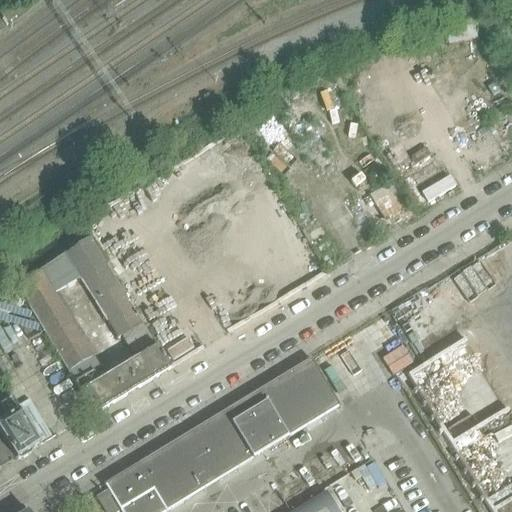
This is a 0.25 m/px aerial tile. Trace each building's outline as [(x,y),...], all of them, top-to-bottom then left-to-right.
[(142,325),(90,240),(64,256),(79,280),(116,341),(121,338),(132,355),(151,343),(141,326),(142,325)] [(64,256),(39,270),(41,272),(55,296),(79,280),(64,256)] [(55,296),(41,272),(16,287),(74,384),(98,369),(55,296)] [(94,417),(151,382),(170,371),(156,348),(98,384),(92,374),(74,384),(94,417)] [(119,511),(170,511),(289,440),(338,410),(340,410),(310,361),(104,487),(119,511)] [(40,446),(12,400),(0,406),(0,408),(7,420),(0,423),(0,470),(12,464),(11,463),(15,460),(16,461),(17,462),(32,453),(32,452),(40,448),(39,447),(40,446)] [(335,511),(325,495),(296,511),(335,511)]
